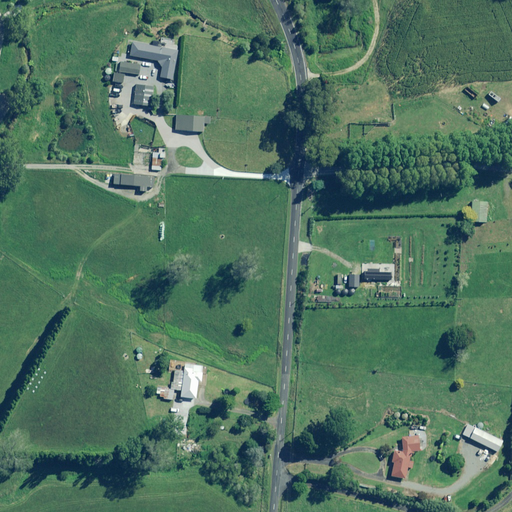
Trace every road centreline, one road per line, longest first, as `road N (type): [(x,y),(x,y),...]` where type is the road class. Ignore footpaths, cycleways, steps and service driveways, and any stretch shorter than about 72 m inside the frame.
road 1 (tertiary): [(274,511),(303,92),(275,0)]
road 2 (track): [(0,158),(298,177)]
